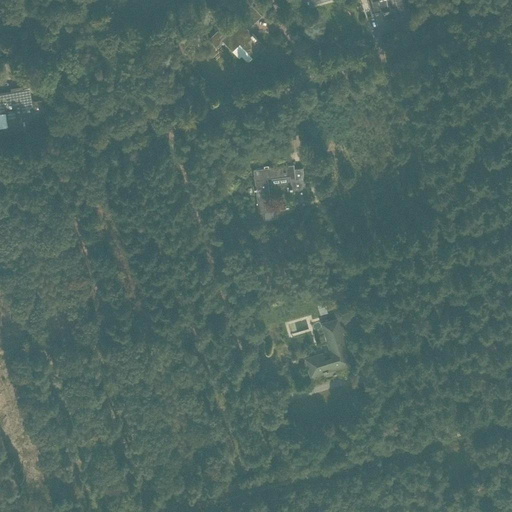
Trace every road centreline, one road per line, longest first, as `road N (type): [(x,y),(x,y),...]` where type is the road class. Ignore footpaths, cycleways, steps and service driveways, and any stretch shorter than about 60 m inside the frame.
road 1 (track): [(143,511),(511,406)]
road 2 (unknown): [(282,472),(170,129)]
road 3 (unclassified): [(0,169),(161,132),(307,81)]
road 4 (unclassified): [(307,81),(446,31),(505,0)]
